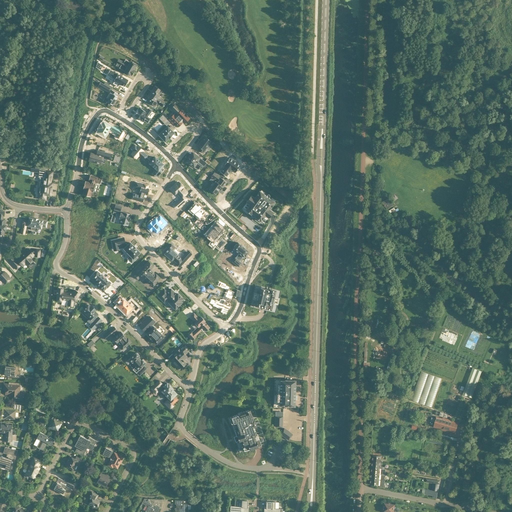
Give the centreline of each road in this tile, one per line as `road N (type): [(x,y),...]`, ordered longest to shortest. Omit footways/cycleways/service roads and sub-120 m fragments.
road 1 (secondary): [(312,490),(321,175)]
road 2 (unclassified): [(359,487),(360,238)]
road 3 (residential): [(189,386),(102,301),(56,269),(65,210)]
road 4 (residential): [(36,499),(73,426),(83,422),(132,452),(104,511)]
road 5 (residential): [(224,329),(137,236),(174,165)]
road 6 (track): [(363,130),(390,127),(406,81),(455,100),(511,66)]
road 7 (residential): [(189,386),(179,424),(186,433),(243,468),(277,469)]
road 8 (residential): [(223,215),(257,248),(240,307),(224,329)]
road 9 (unclassified): [(485,511),(359,487)]
road 10 (secondary): [(322,128),(325,0)]
road 11 (residential): [(65,210),(87,129),(99,112),(114,115)]
